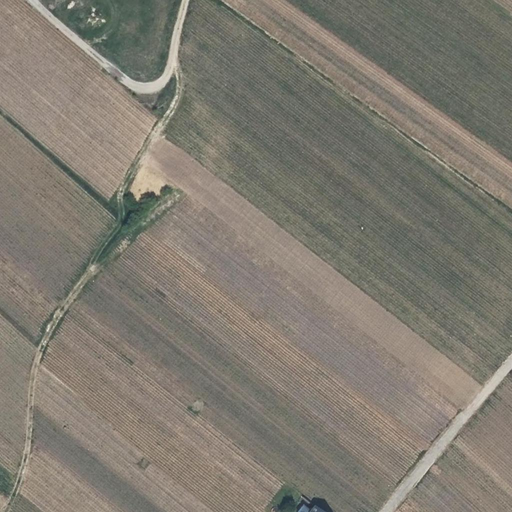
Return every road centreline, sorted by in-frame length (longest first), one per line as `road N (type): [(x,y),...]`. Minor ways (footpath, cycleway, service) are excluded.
road 1 (track): [(172,62),(183,100),(131,189),(129,210),(62,301),(41,345),(29,440),(8,511)]
road 2 (track): [(511,210),(218,0)]
road 3 (unclassified): [(511,367),(387,511)]
